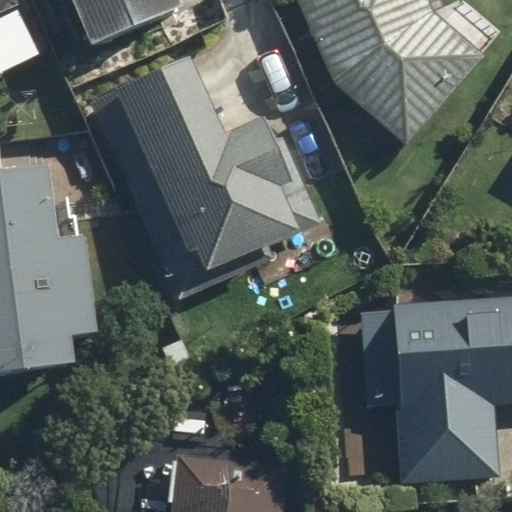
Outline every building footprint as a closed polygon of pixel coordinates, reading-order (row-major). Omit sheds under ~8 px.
[(31,0),(0,0),(0,80),(53,56),(28,2),(31,0)] [(85,0),(109,47),(203,0),(85,0)] [(440,0),(305,0),(340,79),(426,148),(500,50),(444,8),(440,0)] [(211,42),(108,91),(196,278),(248,253),(327,216),(278,113),(251,126),(211,42)] [(65,162),(0,166),(0,372),(91,367),(89,338),(115,336),(108,229),(70,232),(65,162)] [(511,402),(511,303),(368,305),(369,410),(407,410),(408,485),(507,484),(507,403),(511,402)] [(286,511),(290,460),(175,454),(171,511),(286,511)]
